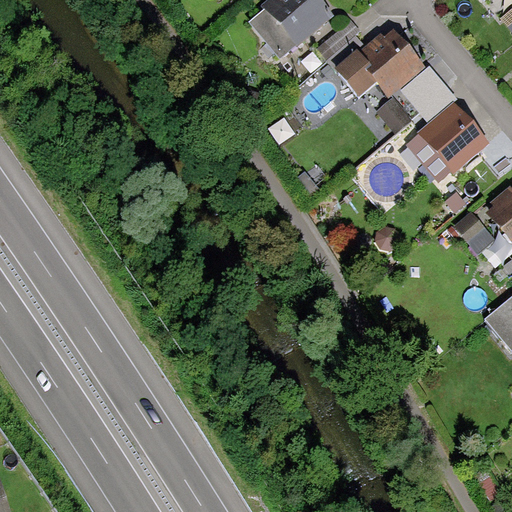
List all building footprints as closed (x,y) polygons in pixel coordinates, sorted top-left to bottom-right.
[(267,0),(261,5),(264,9),(249,22),(280,59),(296,45),(298,47),(335,15),(321,0),(267,0)] [(511,8),(500,18),(511,32),(511,8)] [(357,48),(334,68),(359,97),(377,82),(389,97),(426,67),(394,28),(384,36),(382,33),(366,46),(360,51),(357,48)] [(360,51),(366,46),(356,35),(327,60),(334,68),(357,48),(360,51)] [(430,66),(400,90),(428,123),(454,102),(457,99),(430,66)] [(412,120),(392,98),(377,112),(396,134),(412,120)] [(490,143),(454,102),(428,123),(418,132),(419,134),(406,146),(439,183),(451,172),(454,174),(490,143)] [(321,191),(304,172),(295,179),(312,199),(321,191)] [(511,187),(510,185),(490,202),(494,206),(486,213),(511,242),(511,187)] [(467,204),(456,191),(445,201),(456,213),(467,204)] [(495,239),(472,212),(454,227),(478,254),(495,239)] [(511,296),(485,319),(511,350),(511,296)] [(486,468),(475,473),(491,505),(503,500),(486,468)] [(11,511),(0,476),(0,511),(11,511)]
